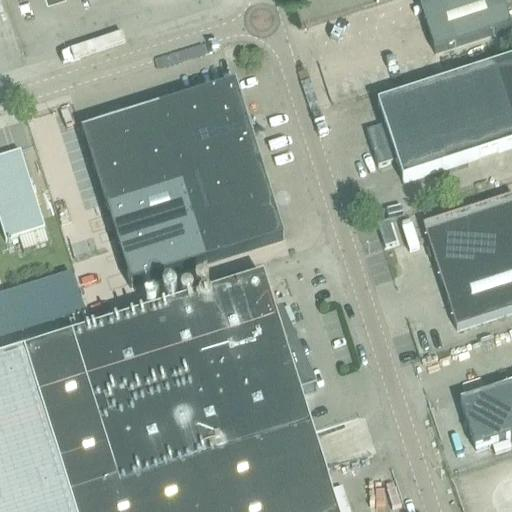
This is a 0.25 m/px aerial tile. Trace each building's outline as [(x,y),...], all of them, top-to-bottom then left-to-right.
[(511,30),(501,0),(452,0),(420,11),(435,57),(511,32),(511,30)] [(511,64),(492,71),(397,102),(378,108),(385,129),(367,135),(378,170),(396,164),(403,185),(511,149),(511,64)] [(284,242),(272,203),(236,87),(81,136),(87,155),(130,290),(265,248),(284,242)] [(65,132),(81,132),(81,121),(65,120),(65,132)] [(0,226),(6,244),(12,242),(15,252),(26,249),(22,239),(45,232),(20,155),(0,161),(0,226)] [(511,201),(462,218),(424,230),(457,333),(511,315),(511,201)] [(217,297),(211,278),(174,290),(180,308),(217,297)] [(282,317),(276,319),(264,282),(245,288),(217,297),(180,308),(162,314),(144,319),(72,341),(24,357),(72,511),(334,511),(312,435),(300,397),(315,393),(282,317)] [(162,314),(180,308),(174,290),(156,296),(162,314)] [(162,314),(156,296),(138,301),(144,319),(162,314)] [(0,511),(72,511),(24,357),(0,364),(0,511)] [(511,511),(511,383),(459,401),(476,454),(494,448),(503,476),(494,478),(505,511),(511,511)]
